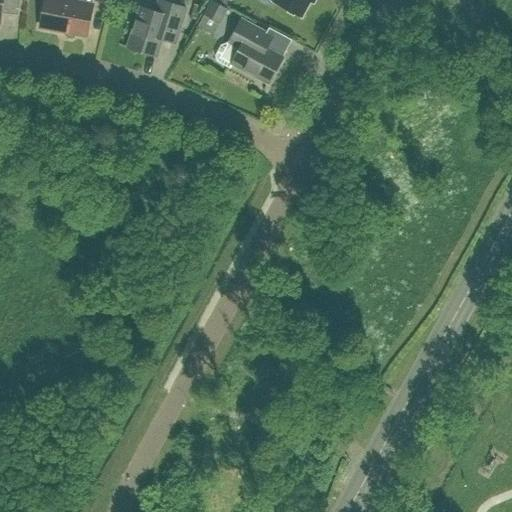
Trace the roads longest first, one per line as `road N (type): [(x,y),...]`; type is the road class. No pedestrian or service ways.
road 1 (unclassified): [(117,511),(304,162)]
road 2 (tertiary): [(345,511),(511,209)]
road 3 (residential): [(304,162),(106,78),(0,60)]
road 4 (unclassified): [(304,162),(391,0)]
